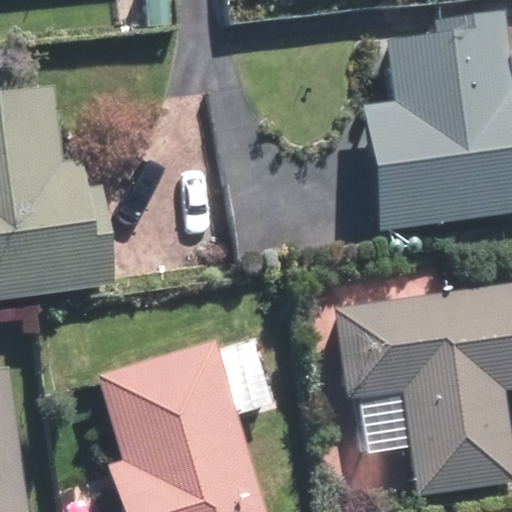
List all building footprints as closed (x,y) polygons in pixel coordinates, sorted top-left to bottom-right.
[(378,37),(386,105),(351,109),(365,230),(511,212),(511,90),(505,91),(497,23),(378,37)] [(0,92),(0,302),(103,289),(88,164),(50,169),(39,87),(0,92)] [(340,401),(391,395),(405,501),(507,487),(494,392),(511,389),(511,284),(328,309),(340,401)] [(108,511),(253,511),(203,343),(127,366),(87,378),(113,463),(95,468),(108,511)] [(0,511),(14,511),(0,396),(0,511)]
